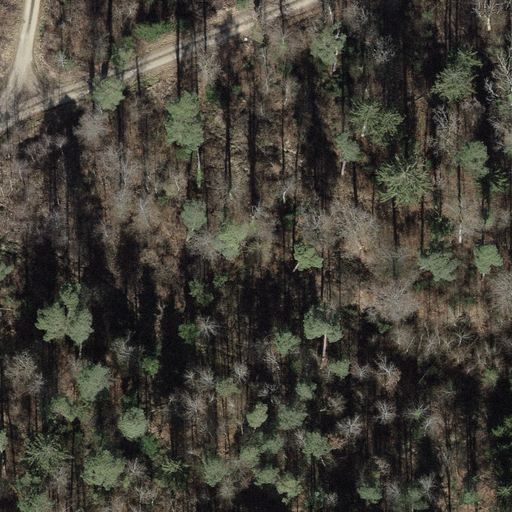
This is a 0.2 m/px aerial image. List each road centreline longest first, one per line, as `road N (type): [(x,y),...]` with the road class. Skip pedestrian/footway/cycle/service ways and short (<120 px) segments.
road 1 (track): [(0,127),(311,0)]
road 2 (track): [(22,0),(0,122)]
